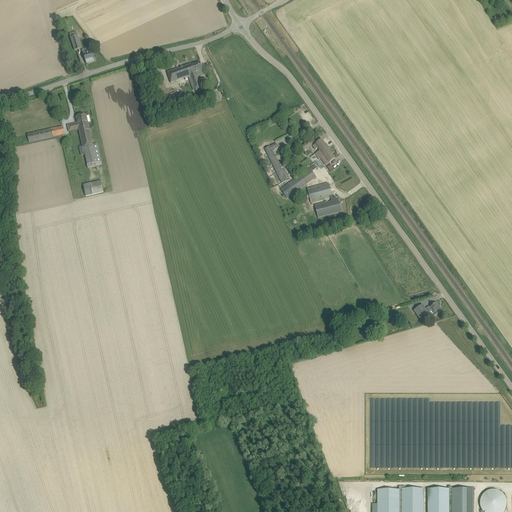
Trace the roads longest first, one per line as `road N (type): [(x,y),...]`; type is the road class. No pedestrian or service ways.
road 1 (unclassified): [(511,387),(294,81),(240,25)]
road 2 (unclassified): [(0,102),(240,25)]
